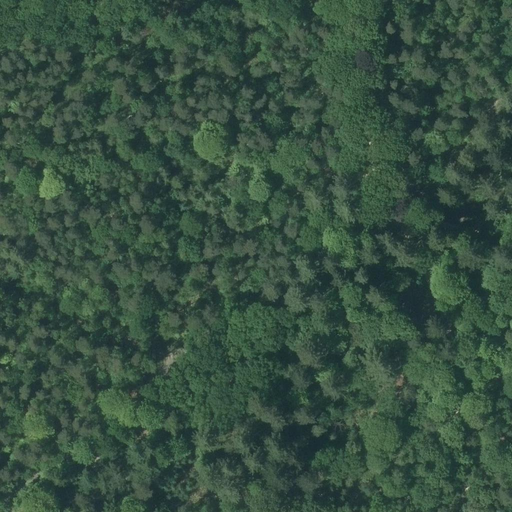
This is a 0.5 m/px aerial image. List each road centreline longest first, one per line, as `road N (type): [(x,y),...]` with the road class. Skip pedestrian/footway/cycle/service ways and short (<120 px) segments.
road 1 (unclassified): [(0,504),(103,433),(181,355),(326,266),(511,76)]
road 2 (track): [(395,212),(442,305),(456,355),(466,476),(477,511)]
road 3 (track): [(395,212),(380,191),(347,0)]
road 4 (track): [(0,297),(181,355)]
road 5 (track): [(511,242),(395,212)]
